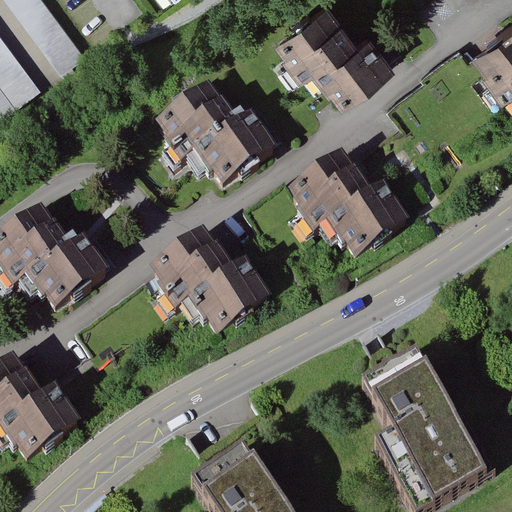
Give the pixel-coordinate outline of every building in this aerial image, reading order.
[(41,0),(0,0),(60,88),(88,70),(41,0)] [(336,0),(273,43),(301,83),(318,71),(342,105),(400,66),(378,33),(365,42),(336,0)] [(511,30),(473,56),(494,88),(508,79),(511,84),(511,30)] [(0,39),(0,133),(45,101),(0,39)] [(208,93),(152,130),(180,172),(195,162),(218,196),(276,158),(253,123),(239,131),(226,111),(222,114),(208,93)] [(343,162),(280,204),(306,244),(324,232),(350,272),(409,233),(383,193),(369,203),(343,162)] [(43,215),(0,245),(0,274),(15,296),(32,284),(54,317),(108,279),(83,247),(72,255),(43,215)] [(204,238),(143,279),(171,320),(189,307),(214,344),(269,307),(246,272),(233,281),(204,238)] [(402,448),(385,456),(412,511),(442,511),(493,487),(432,365),(375,394),(402,448)] [(15,366),(0,375),(0,428),(2,427),(29,467),(82,431),(58,396),(45,405),(32,385),(29,387),(15,366)] [(282,511),(243,455),(192,490),(208,511),(282,511)]
